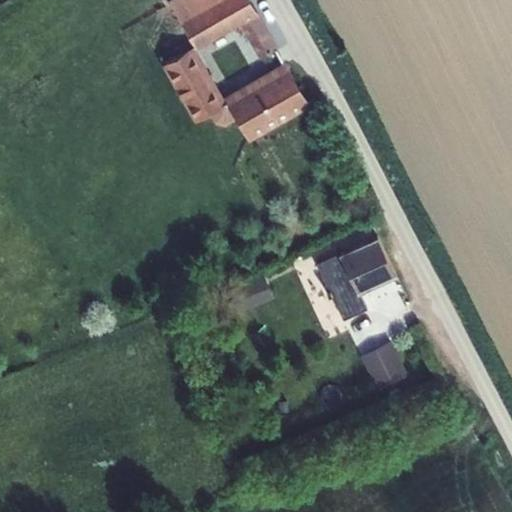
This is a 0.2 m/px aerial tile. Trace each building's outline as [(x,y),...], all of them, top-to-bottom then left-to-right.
[(183,0),(172,6),(180,21),(218,0),(183,0)] [(255,64),(278,52),(248,0),(218,0),(180,21),(194,44),(232,24),(255,64)] [(226,101),(194,44),(165,62),(197,120),(210,112),(215,122),(225,124),(236,118),(248,138),(308,103),(287,68),(226,101)] [(316,263),(343,320),(367,308),(359,290),(395,273),(377,235),(316,263)] [(263,272),(229,288),(240,311),(274,294),(263,272)] [(405,375),(390,344),(363,357),(378,388),(405,375)]
